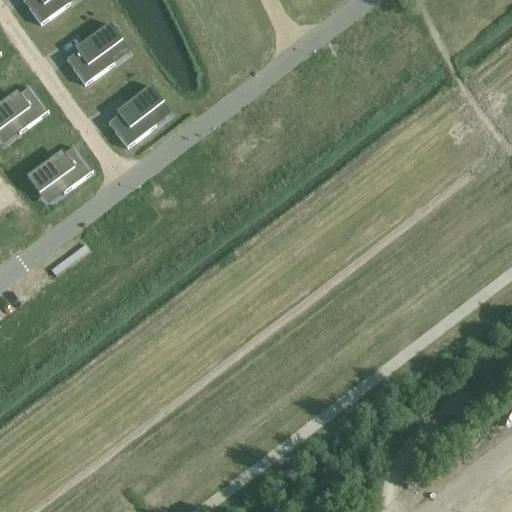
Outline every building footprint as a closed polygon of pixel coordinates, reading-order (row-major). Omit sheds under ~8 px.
[(29,0),(24,4),(42,29),(71,8),(65,0),(29,0)] [(82,54),(68,64),(86,89),(115,68),(107,57),(124,46),(111,28),(80,51),(82,54)] [(124,117),(110,128),(129,152),(157,130),(149,120),(165,108),(152,90),(121,114),(124,117)] [(15,98),(0,109),(0,135),(13,127),(21,137),(50,116),(31,91),(17,102),(15,98)] [(60,158),(29,181),(41,198),(58,187),(65,197),(94,176),(76,151),(62,162),(60,158)]
